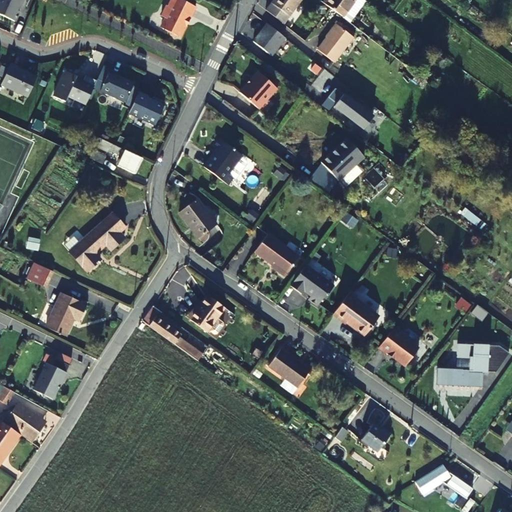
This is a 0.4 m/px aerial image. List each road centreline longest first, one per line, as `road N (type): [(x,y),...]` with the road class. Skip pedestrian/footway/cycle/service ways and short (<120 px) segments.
road 1 (residential): [(180,248),(511,485)]
road 2 (residential): [(180,248),(7,511)]
road 3 (residential): [(200,89),(101,44),(39,53),(0,36)]
road 4 (residential): [(200,89),(157,189),(164,230),(180,248)]
